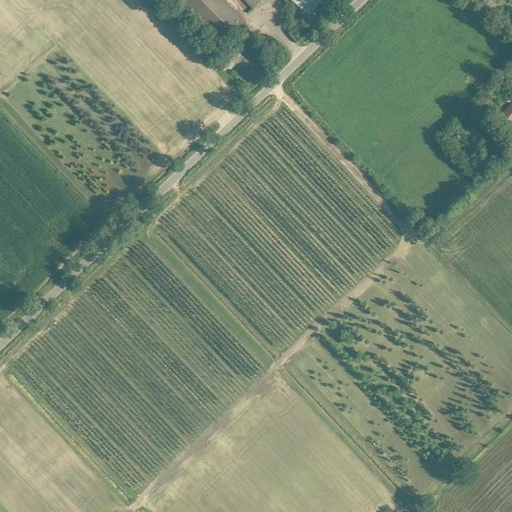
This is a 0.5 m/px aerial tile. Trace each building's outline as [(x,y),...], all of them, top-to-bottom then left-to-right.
[(224,0),(177,0),(219,43),(243,19),(224,0)] [(244,0),(253,9),(262,0),(244,0)] [(310,0),(292,0),(292,1),(309,16),(318,6),(310,0)] [(511,103),(509,107),(500,118),(510,127),(511,124),(511,103)] [(493,138),(501,144),(507,137),(499,130),(493,138)]
